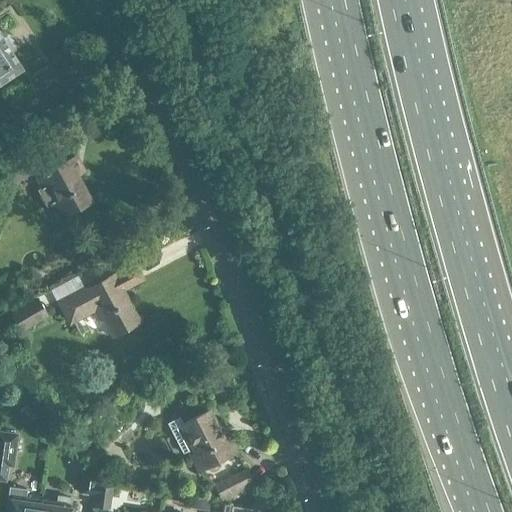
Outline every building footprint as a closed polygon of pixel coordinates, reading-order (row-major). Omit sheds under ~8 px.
[(0,84),(22,70),(0,35),(0,84)] [(44,143),(0,165),(10,185),(34,173),(41,187),(38,189),(46,205),(58,198),(66,213),(90,201),(77,177),(86,173),(77,156),(70,160),(50,170),(44,159),(50,156),(44,143)] [(98,308),(105,321),(113,335),(139,321),(123,290),(142,279),(135,266),(115,276),(113,273),(91,285),(90,284),(84,287),(77,273),(51,288),(70,323),(98,308)] [(48,314),(38,297),(10,313),(20,330),(48,314)] [(198,469),(236,449),(228,433),(224,436),(219,426),(218,427),(208,409),(182,422),(179,415),(167,421),(183,452),(189,448),(191,452),(190,453),(198,469)] [(13,465),(17,430),(0,427),(0,481),(7,482),(9,463),(13,465)] [(213,484),(218,493),(220,497),(223,495),(225,498),(231,495),(233,498),(251,489),(249,484),(252,482),(245,468),(213,484)] [(98,471),(81,469),(78,488),(95,491),(96,481),(98,471)] [(109,505),(113,484),(96,481),(95,491),(93,502),(109,505)] [(38,511),(41,497),(25,494),(26,489),(12,487),(8,511),(38,511)] [(41,497),(38,511),(68,511),(71,495),(57,493),(56,499),(41,497)] [(230,511),(232,504),(217,501),(215,511),(230,511)]
